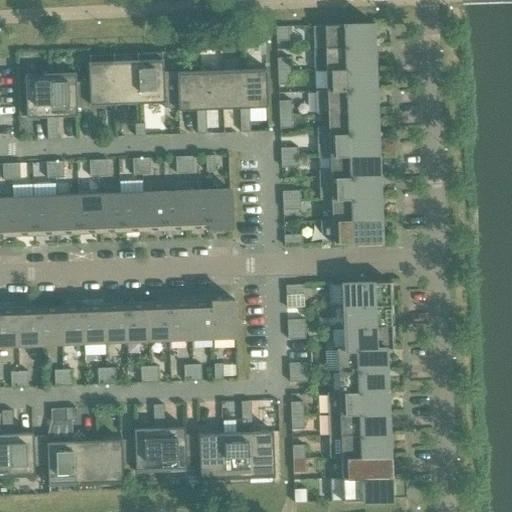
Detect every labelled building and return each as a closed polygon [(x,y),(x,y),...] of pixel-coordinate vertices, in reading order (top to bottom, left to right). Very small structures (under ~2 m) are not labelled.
[(312,26),(313,47),(373,45),(372,22),(370,22),(371,23),(312,26)] [(275,27),(276,41),(288,40),(288,26),(275,27)] [(315,69),(325,69),(374,67),(373,45),(313,47),(313,49),(314,49),(315,69)] [(276,58),(277,71),(289,71),(289,57),(276,58)] [(162,61),(137,62),(139,103),(163,102),(163,108),(178,107),(177,78),(163,79),(162,61)] [(137,62),(112,63),(114,104),(139,103),(137,62)] [(89,82),(75,82),(76,105),(89,104),(114,104),(112,63),(88,64),(89,82)] [(325,69),(326,91),(375,89),(374,67),(325,69)] [(265,70),(243,71),(244,108),(249,107),(267,107),(265,70)] [(243,71),(221,72),(222,108),(239,108),(240,120),(249,120),(249,107),(244,108),(243,71)] [(289,71),(277,71),(278,85),(290,84),(289,71)] [(221,72),(199,73),(201,109),(205,109),(222,108),(221,72)] [(177,78),(178,107),(178,110),(196,109),(196,122),(206,121),(205,109),(201,109),(199,73),(176,74),(177,78)] [(51,116),(50,75),(25,76),(26,117),(46,116),(46,128),(57,128),(56,116),(51,116)] [(75,75),(50,75),(51,116),(56,116),(76,115),(76,105),(75,82),(75,75)] [(317,113),(327,112),(375,111),(375,89),(326,91),(316,91),(317,113)] [(278,101),(279,115),(291,114),(291,100),(278,101)] [(316,127),(317,135),(376,132),(375,111),(327,112),(328,127),(316,127)] [(291,114),(279,115),(279,128),(292,128),(291,114)] [(240,132),(249,132),(249,120),(240,120),(240,132)] [(196,122),(197,134),(206,133),(206,121),(196,122)] [(134,124),(135,136),(145,136),(144,123),(134,124)] [(47,140),(57,139),(57,128),(46,128),(47,140)] [(318,157),(329,156),(377,154),(376,132),(317,135),(318,157)] [(280,148),(280,158),(298,157),(297,147),(280,148)] [(318,170),(318,178),(378,176),(377,154),(329,156),(329,170),(318,170)] [(205,156),(206,172),(214,172),(214,155),(205,156)] [(184,173),(184,156),(175,157),(176,173),(184,173)] [(192,156),(184,156),(184,173),(193,172),(192,156)] [(298,157),(280,158),(281,167),(298,167),(298,157)] [(141,174),(140,158),(132,158),(132,175),(141,174)] [(149,158),(140,158),(141,174),(150,174),(149,158)] [(106,159),(97,160),(98,176),(107,176),(106,159)] [(98,176),(97,160),(89,160),(89,177),(98,176)] [(55,178),(54,161),(46,162),(46,178),(55,178)] [(63,161),(54,161),(55,178),(63,178),(63,161)] [(11,180),(10,163),(2,163),(2,180),(11,180)] [(19,163),(10,163),(11,180),(20,179),(19,163)] [(319,200),(330,199),(379,198),(378,176),(318,178),(319,200)] [(229,189),(207,190),(209,228),(231,227),(229,189)] [(186,190),(164,191),(165,229),(187,228),(186,190)] [(207,190),(186,190),(187,228),(209,228),(207,190)] [(164,191),(142,192),(144,230),(165,229),(164,191)] [(282,191),(282,201),(299,200),(299,191),(282,191)] [(142,192),(120,193),(122,231),(144,230),(142,192)] [(120,193),(99,194),(100,232),(122,231),(120,193)] [(99,194),(77,195),(78,233),(100,232),(99,194)] [(55,195),(33,196),(35,234),(57,233),(55,195)] [(77,195),(55,195),(57,233),(78,233),(77,195)] [(33,196),(12,197),(13,235),(35,234),(33,196)] [(12,197),(0,197),(0,235),(13,235),(12,197)] [(320,221),(320,222),(380,220),(379,198),(330,199),(331,220),(320,221)] [(299,200),(282,201),(282,210),(300,210),(299,200)] [(380,220),(320,222),(321,244),(379,241),(379,243),(380,243),(380,220)] [(283,235),(284,245),(301,244),(301,234),(283,235)] [(341,282),(342,305),(390,304),(389,281),(343,283),(343,282),(341,282)] [(285,285),(286,295),(303,294),(303,285),(285,285)] [(234,299),(212,300),(213,338),(235,337),(234,299)] [(212,300),(190,301),(192,339),(213,338),(212,300)] [(190,301),(168,302),(170,340),(192,339),(190,301)] [(168,302),(147,303),(148,341),(170,340),(168,302)] [(147,303),(125,304),(126,342),(148,341),(147,303)] [(103,304),(81,305),(83,343),(104,343),(103,304)] [(125,304),(103,304),(104,343),(126,342),(125,304)] [(342,305),(343,328),(391,326),(390,304),(342,305)] [(81,305),(59,306),(61,344),(83,343),(81,305)] [(59,306),(38,307),(39,345),(61,344),(59,306)] [(38,307),(16,308),(17,346),(39,345),(38,307)] [(16,308),(0,308),(0,346),(17,346),(16,308)] [(287,320),(287,330),(304,329),(304,319),(287,320)] [(336,348),(336,351),(385,349),(392,348),(391,326),(343,328),(343,347),(336,348)] [(304,329),(287,330),(287,339),(305,338),(304,329)] [(336,351),(337,372),(385,370),(385,349),(336,351)] [(288,363),(289,373),(306,372),(306,362),(288,363)] [(213,364),(214,380),(223,380),(222,364),(213,364)] [(192,381),(192,365),(183,365),(184,381),(192,381)] [(200,365),(192,365),(192,381),(201,381),(200,365)] [(149,383),(149,366),(140,367),(141,383),(149,383)] [(157,366),(149,366),(149,383),(158,382),(157,366)] [(106,384),(106,368),(97,368),(98,385),(106,384)] [(114,368),(106,368),(106,384),(115,384),(114,368)] [(71,369),(62,370),(63,386),(72,386),(71,369)] [(63,386),(62,370),(54,370),(54,386),(63,386)] [(327,392),(327,394),(386,392),(385,370),(337,372),(338,392),(327,392)] [(19,388),(19,371),(10,372),(11,388),(19,388)] [(27,371),(19,371),(19,388),(28,387),(27,371)] [(306,372),(289,373),(289,382),(306,382),(306,372)] [(327,394),(328,416),(387,413),(386,392),(327,394)] [(240,401),(241,414),(251,413),(250,401),(240,401)] [(290,402),(290,416),(303,415),(302,402),(290,402)] [(163,416),(163,404),(153,405),(153,416),(163,416)] [(222,430),(223,416),(219,416),(220,405),(203,404),(202,429),(222,430)] [(50,421),(65,420),(65,408),(49,409),(50,421)] [(75,408),(65,408),(65,420),(75,420),(75,408)] [(12,422),(11,410),(1,411),(2,422),(12,422)] [(251,413),(241,414),(241,426),(251,426),(251,413)] [(328,416),(328,437),(388,435),(387,413),(328,416)] [(303,415),(290,416),(291,429),(303,429),(303,415)] [(153,416),(154,428),(159,428),(160,468),(185,467),(185,457),(184,434),(184,427),(164,427),(163,416),(153,416)] [(33,466),(32,437),(32,433),(12,434),(12,422),(2,422),(2,434),(7,434),(9,474),(34,473),(33,466)] [(134,429),(134,439),(135,462),(135,469),(160,468),(159,428),(154,428),(134,429)] [(272,431),(247,432),(249,475),(273,474),(272,431)] [(222,433),(224,476),(224,484),(249,483),(248,475),(249,475),(247,432),(222,433)] [(198,434),(184,434),(185,457),(198,457),(199,477),(224,476),(222,433),(198,433),(198,434)] [(0,474),(9,474),(7,434),(2,434),(0,434),(0,474)] [(329,458),(341,458),(389,456),(388,435),(328,437),(329,458)] [(32,437),(33,466),(47,465),(48,483),(72,482),(71,441),(47,442),(46,436),(32,437)] [(120,439),(96,440),(97,481),(122,480),(121,463),(135,462),(134,439),(120,440),(120,439)] [(96,440),(71,441),(72,482),(97,481),(96,440)] [(291,445),(292,459),(304,458),(304,445),(291,445)] [(330,479),(330,480),(390,478),(389,456),(341,458),(341,478),(330,479)] [(304,458),(292,459),(293,472),(305,472),(304,458)] [(390,478),(330,480),(331,501),(331,502),(390,499),(390,478)] [(293,489),(294,503),(306,503),(306,489),(293,489)]
